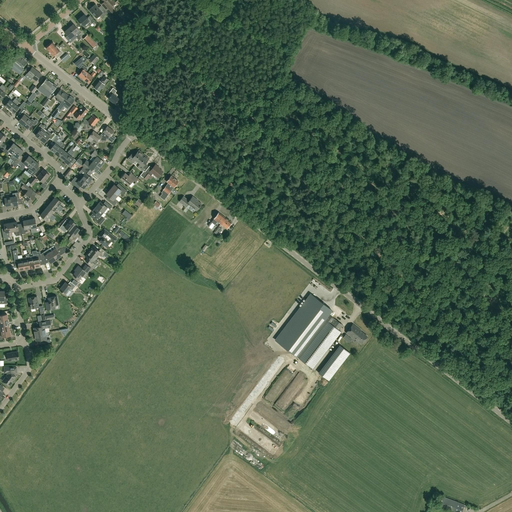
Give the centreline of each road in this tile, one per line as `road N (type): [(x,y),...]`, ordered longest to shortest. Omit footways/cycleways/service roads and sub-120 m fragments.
road 1 (tertiary): [(511,421),(134,132)]
road 2 (tertiary): [(134,132),(26,47)]
road 3 (residential): [(14,288),(53,281),(89,238),(78,205)]
